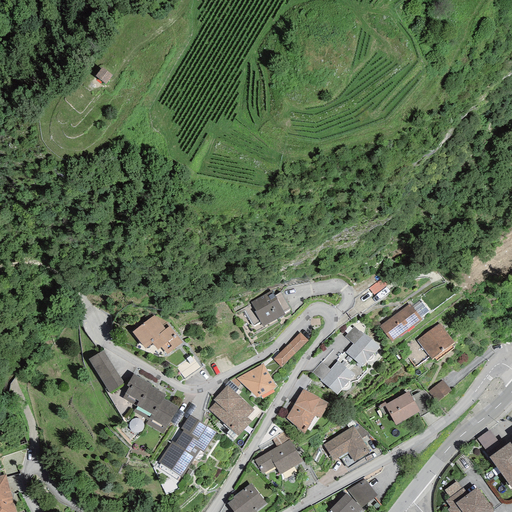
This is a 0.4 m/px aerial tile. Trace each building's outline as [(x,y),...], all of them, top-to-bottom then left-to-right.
[(382,279),(369,289),(374,295),(387,285),(382,279)] [(271,291),(251,302),(252,304),(243,309),(253,326),(260,322),(263,327),(285,314),(284,313),(290,309),(281,292),(274,296),(271,291)] [(410,304),(379,326),(391,342),(422,320),(410,304)] [(154,315),(132,332),(145,349),(152,343),(157,350),(161,347),(167,354),(182,343),(166,323),(167,322),(155,316),(154,315)] [(439,323),(416,340),(431,360),(454,343),(439,323)] [(353,344),(362,334),(354,327),(345,336),(353,344)] [(300,333),(272,358),(281,367),(308,340),(300,333)] [(353,344),(345,352),(362,367),(380,348),(363,333),(362,334),(353,344)] [(103,351),(88,359),(109,392),(123,384),(103,351)] [(354,375),(337,361),(330,369),(321,380),(320,381),(337,395),(354,375)] [(330,369),(321,362),(312,372),(321,380),(330,369)] [(264,363),(237,378),(257,398),(261,396),(272,389),(276,387),(264,363)] [(152,384),(133,374),(126,385),(129,387),(122,398),(136,406),(140,397),(143,399),(150,386),(152,384)] [(442,380),(428,392),(436,403),(451,390),(442,380)] [(254,410),(227,385),(213,400),(215,402),(208,410),(237,436),(251,421),(247,417),(254,410)] [(165,395),(150,386),(143,399),(140,397),(136,406),(133,411),(148,420),(150,421),(163,399),(165,395)] [(274,392),(272,389),(261,396),(263,399),(274,392)] [(329,403),(302,389),(285,418),(304,434),(314,416),(321,418),(329,403)] [(423,390),(411,397),(420,412),(418,413),(420,417),(437,407),(423,390)] [(386,404),(384,405),(385,406),(395,425),(418,413),(420,412),(411,397),(408,392),(386,404)] [(178,407),(163,399),(150,421),(148,420),(145,424),(163,434),(178,407)] [(216,432),(190,415),(180,429),(183,430),(175,443),(172,441),(158,462),(161,464),(158,468),(177,480),(180,476),(182,477),(200,450),(203,452),(216,432)] [(353,426),(323,445),(333,461),(340,457),(346,467),(370,452),(353,426)] [(489,430),(477,439),(490,456),(502,447),(489,430)] [(285,432),(272,439),(277,447),(289,439),(285,432)] [(277,447),(254,460),(262,474),(275,467),(280,475),(303,462),(289,439),(277,447)] [(490,456),(489,457),(511,488),(511,486),(511,440),(502,447),(490,456)] [(15,511),(5,474),(0,475),(0,511),(15,511)] [(365,479),(347,490),(361,508),(377,496),(365,479)] [(450,497),(462,489),(456,481),(444,490),(450,497)] [(251,483),(232,497),(233,498),(227,503),(233,511),(256,511),(255,511),(266,503),(251,483)] [(450,507),(447,509),(448,511),(491,511),(492,511),(494,510),(477,487),(468,494),(463,488),(462,489),(450,497),(445,501),(450,507)] [(346,493),(328,511),(327,511),(362,511),(364,511),(361,508),(346,493)]
